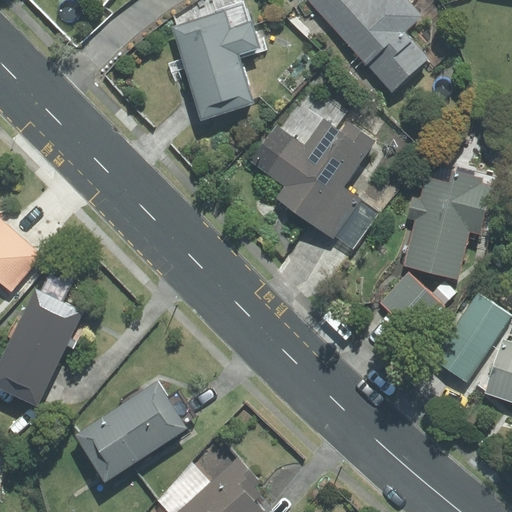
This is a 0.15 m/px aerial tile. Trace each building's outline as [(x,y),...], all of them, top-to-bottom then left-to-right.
[(307,0),(393,96),(431,63),(407,35),(423,20),(405,0),(307,0)] [(232,31),(227,13),(172,29),(201,125),(255,109),(240,59),(261,52),(252,25),(232,31)] [(343,132),(325,118),(306,145),(278,126),(252,164),(285,187),(276,200),(334,241),(362,200),(346,189),(377,143),(357,129),(351,125),(349,124),(343,132)] [(483,186),(484,181),(453,173),(450,184),(426,178),(404,267),(459,280),(471,233),(481,236),(493,188),(483,186)] [(0,280),(13,292),(45,256),(1,216),(0,217),(0,280)] [(448,307),(412,272),(383,302),(419,336),(448,307)] [(64,300),(71,283),(49,273),(41,290),(36,287),(0,364),(0,386),(39,404),(82,309),(64,300)] [(458,293),(446,281),(435,293),(446,305),(458,293)] [(470,380),(511,319),(511,313),(481,292),(436,356),(470,380)] [(511,343),(506,341),(487,394),(511,402),(511,343)] [(106,480),(190,426),(160,380),(76,434),(106,480)] [(267,511),(256,500),(264,493),(257,485),(261,481),(239,456),(176,511),(267,511)]
